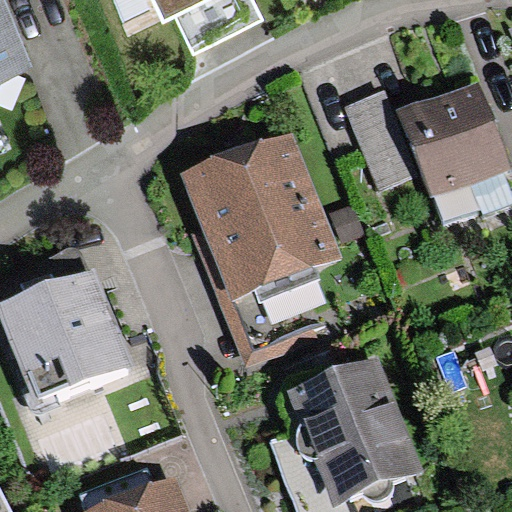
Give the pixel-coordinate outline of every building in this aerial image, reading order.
[(0,0),(0,64),(35,49),(13,0),(0,0)] [(174,0),(195,41),(262,8),(257,0),(174,0)] [(435,205),(511,173),(511,169),(493,124),(479,89),(401,121),(421,171),(435,205)] [(421,171),(401,121),(388,90),(351,104),(384,186),(421,171)] [(187,177),(235,298),(338,257),(290,137),(187,177)] [(0,308),(37,405),(132,369),(95,272),(0,307),(0,308)] [(337,511),(339,511),(426,478),(379,359),(339,375),(291,394),(337,511)] [(81,511),(192,511),(178,476),(81,511)]
